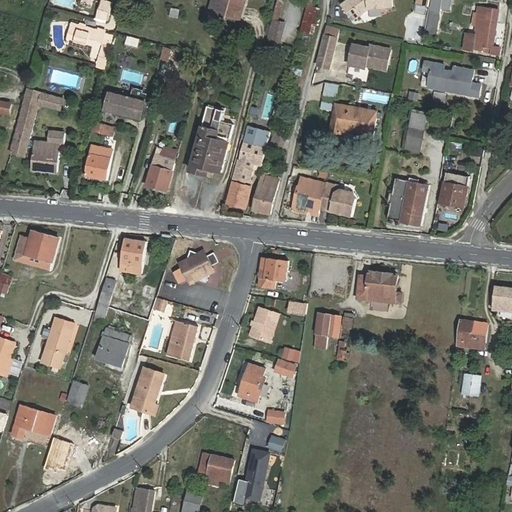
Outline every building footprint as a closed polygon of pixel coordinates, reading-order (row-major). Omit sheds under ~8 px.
[(97,19),(106,21),(111,3),(102,0),(97,19)] [(211,0),(208,12),(222,15),(226,0),(211,0)] [(226,0),(222,15),(222,16),(237,19),(242,0),(226,0)] [(346,0),(340,4),(352,20),(368,8),(392,5),(391,0),(346,0)] [(441,0),(431,0),(427,30),(436,31),(441,7),(441,0)] [(441,0),(441,7),(449,9),(450,0),(441,0)] [(494,43),(502,7),(483,3),(482,9),(477,8),(475,20),(480,21),(478,31),(470,29),(466,45),(474,47),(474,45),(480,46),(479,48),(484,49),(484,48),(493,49),(493,50),(500,51),(502,45),(494,43)] [(319,8),(307,5),(301,29),(313,32),(319,8)] [(281,20),(273,18),(268,38),(280,41),(281,34),(278,33),(281,20)] [(104,31),(70,23),(65,42),(91,48),(89,54),(95,55),(99,43),(101,43),(104,31)] [(338,28),(326,24),(317,64),(330,67),(338,28)] [(369,44),(353,41),(349,63),(366,66),(367,63),(387,67),(391,46),(370,42),(369,44)] [(101,45),(96,65),(105,68),(110,47),(101,45)] [(472,84),(474,71),(454,68),(453,73),(443,71),(444,66),(424,63),(423,72),(430,73),(428,87),(430,90),(442,91),(444,90),(446,92),(479,98),(481,85),(472,84)] [(145,103),(109,93),(105,109),(140,119),(145,103)] [(445,95),(433,94),(432,102),(444,103),(445,95)] [(44,101),(25,99),(12,152),(25,155),(28,145),(29,140),(36,113),(43,113),(44,101)] [(44,101),(43,113),(65,115),(66,102),(44,101)] [(0,113),(9,115),(12,105),(0,102),(0,113)] [(362,133),(362,136),(373,138),(377,111),(336,103),(331,131),(342,133),(343,130),(362,133)] [(224,110),(209,106),(192,171),(208,175),(209,169),(222,172),(234,126),(221,122),(224,110)] [(412,112),(405,152),(419,155),(427,115),(412,112)] [(103,123),(96,122),(94,130),(100,132),(103,123)] [(115,126),(103,123),(100,132),(113,135),(115,126)] [(286,137),(275,134),(271,146),(283,149),(286,137)] [(40,149),(33,148),(32,170),(58,172),(60,142),(41,141),(40,149)] [(265,147),(254,145),(253,149),(242,146),(227,203),(245,207),(251,187),(241,184),(243,180),(247,182),(253,163),(260,164),(265,147)] [(108,180),(113,150),(90,147),(85,176),(108,180)] [(156,152),(147,186),(167,191),(175,162),(174,161),(177,151),(164,147),(162,154),(156,152)] [(482,158),(483,151),(475,150),(474,157),(482,158)] [(254,210),(271,214),(280,180),(280,179),(270,177),(271,174),(263,172),(254,210)] [(464,208),(470,177),(447,173),(441,203),(464,208)] [(332,208),(331,212),(353,217),(358,197),(355,191),(343,189),(339,185),(328,183),(328,184),(312,180),(312,179),(303,177),(301,188),(299,193),(294,210),(307,211),(308,207),(321,210),(322,206),(332,208)] [(422,227),(429,187),(403,182),(403,183),(391,181),(388,196),(386,195),(384,205),(386,205),(383,220),(396,222),(396,223),(422,227)] [(48,270),(59,239),(32,230),(30,237),(21,234),(14,259),(48,270)] [(141,273),(147,242),(125,238),(119,270),(141,273)] [(207,279),(213,262),(209,255),(208,256),(190,251),(186,267),(176,272),(181,280),(191,274),(207,279)] [(209,255),(213,262),(219,259),(215,252),(209,255)] [(285,283),(288,262),(263,258),(259,287),(275,288),(276,282),(285,283)] [(357,300),(400,305),(400,298),(396,297),(398,275),(368,272),(368,277),(360,276),(357,300)] [(108,308),(116,282),(107,279),(99,305),(108,308)] [(511,311),(511,287),(496,285),(493,309),(511,311)] [(156,297),(153,310),(162,312),(166,300),(156,297)] [(308,304),(290,301),(289,312),(306,314),(308,304)] [(260,307),(251,336),(271,342),(280,313),(260,307)] [(327,336),(332,316),(319,313),(314,333),(327,336)] [(60,367),(74,321),(56,315),(41,361),(60,367)] [(341,318),(332,316),(327,336),(336,338),(341,318)] [(197,334),(200,335),(202,324),(180,318),(172,353),(195,358),(199,340),(196,340),(197,334)] [(489,323),(461,320),(458,344),(485,348),(489,323)] [(115,332),(116,330),(108,327),(107,329),(105,329),(96,358),(122,367),(129,344),(128,344),(130,336),(115,332)] [(0,375),(5,377),(10,361),(15,346),(0,340),(0,375)] [(14,362),(10,361),(5,377),(8,378),(14,362)] [(293,377),(296,366),(280,361),(277,372),(293,377)] [(143,399),(140,408),(157,413),(160,403),(157,403),(166,372),(146,366),(136,398),(143,399)] [(261,384),(263,379),(266,371),(251,366),(240,396),(257,402),(264,385),(261,384)] [(466,375),(463,394),(480,396),(482,377),(466,375)] [(82,407),(89,386),(75,381),(68,403),(82,407)] [(134,406),(140,408),(143,399),(136,398),(134,406)] [(15,435),(26,438),(29,429),(53,436),(58,417),(25,406),(15,435)] [(9,414),(0,410),(0,432),(3,433),(9,414)] [(283,424),(285,414),(270,412),(269,422),(283,424)] [(124,432),(115,429),(113,437),(122,439),(124,432)] [(286,438),(273,433),(269,446),(282,450),(286,438)] [(75,444),(55,437),(45,469),(57,473),(59,468),(66,470),(75,444)] [(273,451),(254,447),(247,479),(241,478),(236,501),(245,503),(247,496),(262,499),(273,451)] [(207,479),(230,483),(234,461),(203,454),(199,475),(207,477),(207,479)] [(152,511),(155,493),(137,490),(133,510),(132,510),(131,511),(152,511)] [(186,492),(184,502),(201,506),(203,496),(186,492)] [(184,502),(182,510),(191,511),(199,511),(201,506),(184,502)]
